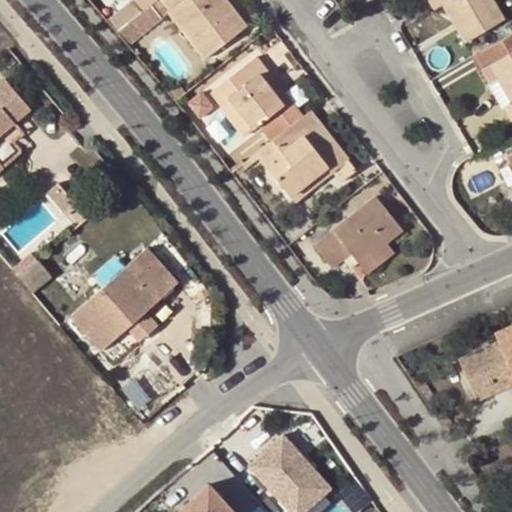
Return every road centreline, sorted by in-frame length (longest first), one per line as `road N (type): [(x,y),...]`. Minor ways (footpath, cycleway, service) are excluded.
road 1 (tertiary): [(37,0),(312,344)]
road 2 (residential): [(287,0),(483,268)]
road 3 (unclassified): [(312,344),(99,511)]
road 4 (unknown): [(422,183),(446,143),(380,42),(337,67)]
road 5 (tertiary): [(312,344),(438,511)]
road 6 (unclassified): [(483,268),(312,344)]
